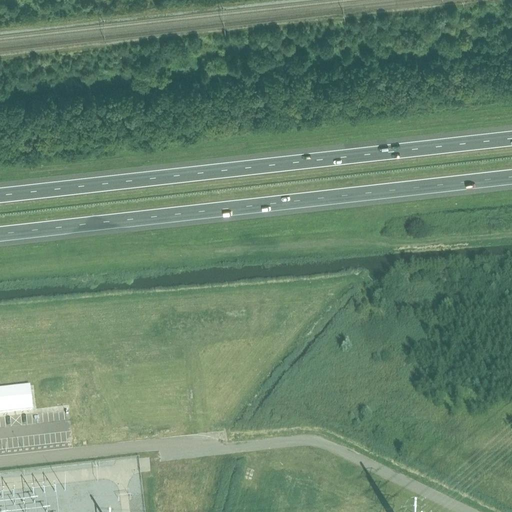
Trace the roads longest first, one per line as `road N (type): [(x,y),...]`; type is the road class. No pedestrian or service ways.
road 1 (motorway): [(511,140),(0,199)]
road 2 (motorway): [(0,237),(511,179)]
